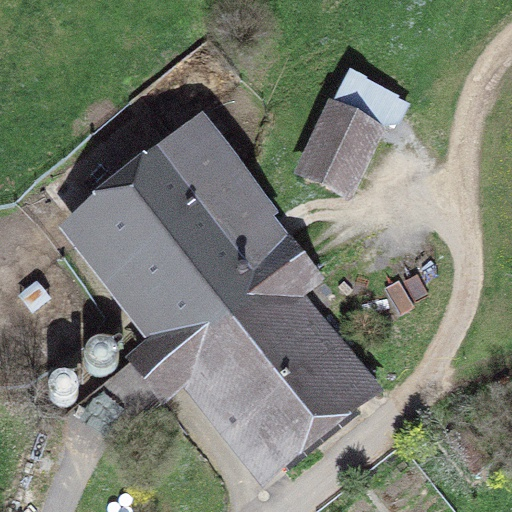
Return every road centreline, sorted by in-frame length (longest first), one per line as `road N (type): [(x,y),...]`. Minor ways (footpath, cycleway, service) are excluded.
road 1 (track): [(283,511),(382,428),(440,355),(467,288),(462,197)]
road 2 (track): [(462,197),(470,112),(511,41)]
road 3 (track): [(462,197),(404,206),(320,252)]
